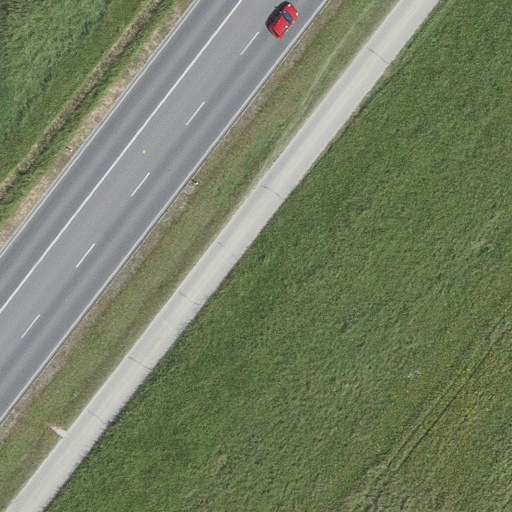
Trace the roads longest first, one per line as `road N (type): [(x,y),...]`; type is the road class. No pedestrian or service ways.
road 1 (track): [(27,511),(422,0)]
road 2 (primary): [(263,0),(0,340)]
